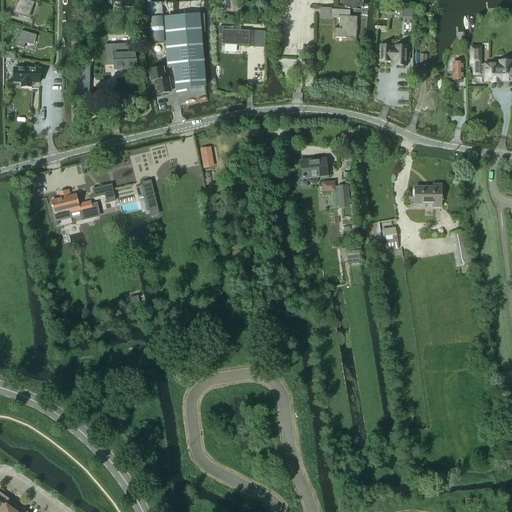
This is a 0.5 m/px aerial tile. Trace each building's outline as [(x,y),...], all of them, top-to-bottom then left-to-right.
[(28,17),(31,7),(23,5),(25,1),(22,0),(18,0),(14,13),(28,17)] [(240,13),(241,0),(234,0),(225,0),(225,7),(224,7),(224,12),(240,13)] [(356,9),(360,0),(343,0),(343,2),(356,9)] [(162,3),(147,4),(150,43),(165,42),(162,3)] [(356,38),(357,17),(350,16),(350,10),(332,9),(331,18),(340,18),(339,29),(335,28),(334,37),(356,38)] [(169,17),(171,42),(175,91),(205,86),(199,14),(169,17)] [(254,47),(255,31),(231,30),(231,27),(219,26),(219,34),(222,34),(222,44),(224,44),(224,46),(237,46),(237,47),(239,47),(239,44),(249,45),(249,47),(254,47)] [(33,45),(36,35),(21,31),(17,46),(23,48),(25,43),(33,45)] [(135,44),(105,45),(106,65),(114,65),(114,69),(136,68),(135,48),(135,44)] [(380,45),(379,62),(390,62),(395,62),(395,66),(407,66),(407,46),(395,45),(395,46),(391,46),(391,45),(380,45)] [(480,47),(470,47),(470,63),(473,63),(473,75),(480,75),(480,72),(480,65),(480,47)] [(499,65),(480,65),(480,72),(485,72),(485,81),(492,81),(492,83),(499,83),(499,81),(511,80),(511,64),(510,65),(510,62),(499,62),(499,65)] [(453,80),(462,80),(462,63),(452,63),(453,80)] [(162,79),(160,68),(153,69),(149,70),(150,79),(154,79),(157,95),(170,92),(167,78),(162,79)] [(14,69),(13,82),(20,82),(20,87),(31,87),(31,82),(39,83),(39,70),(14,69)] [(300,166),(295,176),(315,185),(319,176),(327,176),(325,159),(301,161),(301,166),(300,166)] [(149,211),(158,209),(151,180),(142,182),(149,211)] [(334,181),(322,183),(323,192),(335,191),(334,181)] [(112,183),(92,189),(94,198),(105,195),(106,203),(116,200),(112,183)] [(441,207),(441,185),(432,185),(432,188),(414,188),(414,203),(432,203),(432,207),(441,207)] [(348,186),(337,188),(338,209),(350,208),(348,186)] [(61,199),(50,202),(55,221),(70,218),(70,215),(80,212),(82,220),(94,217),(93,214),(99,213),(97,203),(92,204),(92,203),(79,206),(77,197),(70,198),(68,190),(60,192),(61,199)] [(395,227),(381,230),(385,251),(398,249),(395,227)] [(472,272),(471,264),(465,231),(450,233),(456,267),(460,266),(461,274),(472,272)] [(347,263),(359,262),(361,262),(360,250),(358,251),(346,252),(347,263)] [(129,298),(131,304),(139,302),(138,296),(129,298)] [(410,477),(417,476),(413,451),(416,451),(412,431),(401,433),(410,477)] [(0,511),(12,511),(17,505),(0,492),(0,511)]
